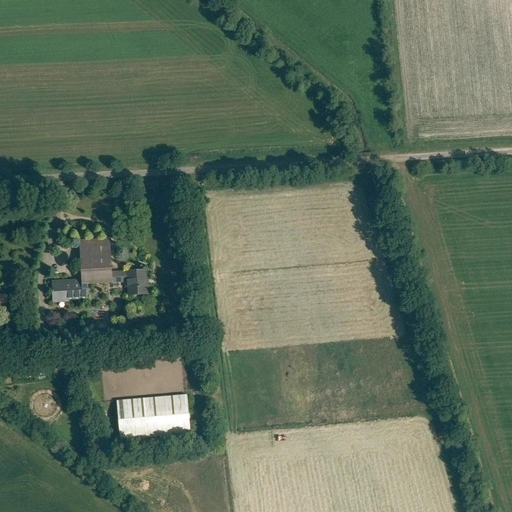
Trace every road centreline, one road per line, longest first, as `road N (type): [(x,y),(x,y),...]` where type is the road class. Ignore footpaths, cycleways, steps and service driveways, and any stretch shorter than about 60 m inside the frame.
road 1 (unclassified): [(388,158),(0,180)]
road 2 (track): [(511,151),(388,158)]
